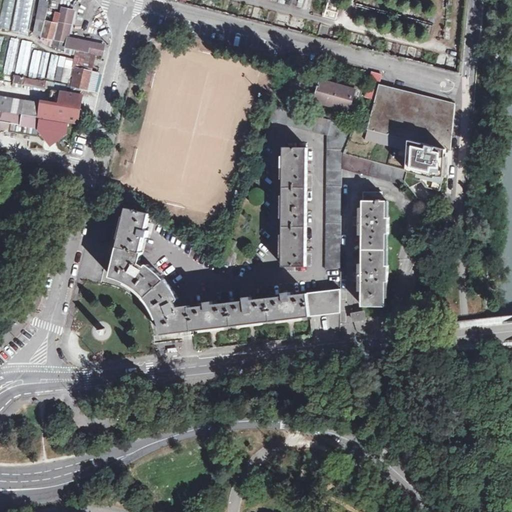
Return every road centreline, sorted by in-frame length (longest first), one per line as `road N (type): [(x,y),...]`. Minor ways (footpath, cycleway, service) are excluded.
road 1 (tertiary): [(511,331),(61,379)]
road 2 (secondary): [(430,511),(383,462),(320,428),(232,422),(147,447)]
road 3 (unclassified): [(127,2),(367,61)]
road 4 (unclassified): [(127,2),(88,165)]
road 5 (unclassified): [(88,165),(50,327)]
road 6 (secondary): [(0,499),(91,483),(147,447)]
road 7 (secondary): [(147,447),(60,472),(0,477)]
